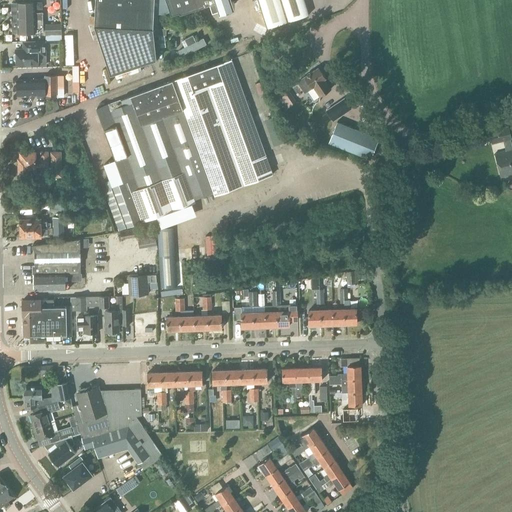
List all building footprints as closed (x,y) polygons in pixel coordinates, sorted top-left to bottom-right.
[(153,30),(154,0),(95,0),(94,27),(110,75),(157,60),(153,36),(153,30)] [(154,0),(153,30),(153,36),(158,36),(158,14),(163,14),(170,12),(173,11),(179,9),(181,8),(189,8),(191,7),(191,8),(210,1),(213,11),(235,3),(234,0),(154,0)] [(259,0),(262,8),(268,27),(287,21),(280,0),(259,0)] [(280,0),(287,21),(303,17),(308,15),(303,0),(280,0)] [(43,12),(35,13),(35,3),(11,4),(12,33),(18,33),(18,34),(43,33),(43,12)] [(46,39),(62,38),(61,24),(45,24),(46,39)] [(74,64),(73,35),(65,35),(66,64),(74,64)] [(184,39),(188,46),(178,51),(181,57),(206,44),(203,38),(196,41),(193,35),(184,39)] [(46,42),(24,42),(24,50),(17,50),(17,53),(15,54),(15,60),(17,61),(17,64),(27,64),(27,66),(38,66),(38,56),(45,56),(46,56),(46,42)] [(103,189),(118,230),(194,202),(194,200),(213,192),(214,195),(272,174),(253,120),(262,116),(240,55),(96,108),(115,160),(104,164),(110,180),(105,182),(106,186),(111,184),(112,186),(103,189)] [(330,88),(324,79),(325,79),(318,68),(305,77),(297,82),(305,94),(314,88),(320,96),(330,88)] [(17,80),(17,96),(57,95),(57,87),(64,86),(64,76),(57,76),(57,75),(44,75),(44,80),(17,80)] [(314,95),(308,98),(312,108),(319,105),(314,95)] [(334,119),(350,108),(344,98),(327,109),(334,119)] [(379,139),(337,122),(329,142),(370,159),(379,139)] [(511,146),(510,139),(511,139),(508,126),(489,131),(492,144),(503,141),(506,151),(495,153),(501,178),(511,175),(511,146)] [(274,141),(268,143),(271,152),(277,150),(274,141)] [(40,152),(40,160),(35,160),(35,152),(21,152),(21,159),(19,159),(19,175),(31,175),(31,167),(48,166),(48,151),(40,152)] [(53,177),(62,177),(62,167),(62,152),(51,152),(51,169),(52,170),(53,177)] [(53,217),(53,228),(64,228),(64,217),(53,217)] [(44,222),(44,220),(40,220),(21,220),(21,238),(40,237),(40,236),(48,235),(47,233),(52,233),(52,228),(51,228),(51,223),(48,223),(48,222),(44,222)] [(158,228),(160,287),(176,287),(173,227),(158,228)] [(64,237),(64,228),(53,228),(53,240),(64,237)] [(124,239),(135,237),(134,229),(120,231),(121,239),(122,241),(124,241),(124,239)] [(147,246),(156,245),(154,233),(138,235),(140,247),(147,246)] [(71,289),(94,289),(94,277),(105,277),(105,266),(116,266),(116,235),(81,240),(81,277),(71,277),(71,289)] [(80,239),(32,245),(32,248),(34,248),(34,264),(33,264),(33,274),(35,274),(35,290),(64,290),(64,288),(69,288),(69,274),(80,274),(80,239)] [(347,284),(355,284),(355,283),(358,283),(358,278),(368,277),(368,268),(347,272),(347,284)] [(145,294),(144,283),(144,276),(128,276),(128,283),(132,283),(132,296),(133,298),(144,297),(145,296),(145,294)] [(67,297),(67,290),(35,291),(36,298),(67,297)] [(109,296),(100,297),(100,309),(110,308),(109,296)] [(54,306),(53,299),(22,299),(22,316),(23,316),(23,335),(33,335),(33,338),(37,338),(45,338),(45,343),(62,342),(62,344),(72,343),(71,310),(70,297),(69,297),(69,305),(61,305),(61,306),(54,306)] [(86,297),(70,297),(71,310),(86,309),(86,297)] [(298,319),(298,305),(289,305),(289,312),(282,312),(282,305),(280,305),(280,298),(277,298),(273,298),(273,306),(276,305),(276,312),(277,312),(278,326),(290,326),(290,320),(298,319)] [(356,309),(350,309),(349,300),(348,300),(344,300),(344,303),(344,309),(345,324),(357,324),(356,309)] [(222,301),(222,313),(230,313),(229,301),(222,301)] [(254,312),(253,306),(249,306),(247,307),(247,313),(241,313),(241,307),(234,307),(235,319),(242,319),(242,327),(254,327),(254,312)] [(130,326),(130,309),(122,309),(122,326),(130,326)] [(333,324),(345,324),(344,309),(332,310),(333,324)] [(118,310),(105,311),(105,332),(107,332),(109,335),(115,335),(117,332),(118,332),(118,310)] [(309,325),(321,325),(320,310),(308,310),(309,325)] [(321,325),(333,324),(332,310),(320,310),(321,325)] [(187,316),(187,311),(185,311),(181,311),(181,316),(181,329),(194,329),(194,316),(187,316)] [(90,315),(90,312),(84,312),(84,315),(83,315),(83,316),(77,316),(77,330),(83,330),(83,332),(83,333),(97,333),(97,316),(90,315)] [(136,325),(150,325),(157,324),(156,312),(150,312),(150,317),(136,317),(136,325)] [(254,312),(254,327),(266,327),(265,312),(254,312)] [(265,312),(266,327),(278,326),(277,312),(276,312),(265,312)] [(208,329),(208,315),(194,316),(194,329),(208,329)] [(208,315),(208,329),(222,328),(221,315),(208,315)] [(167,316),(167,330),(181,329),(181,316),(167,316)] [(224,330),(167,332),(168,339),(224,337),(224,330)] [(308,381),(309,381),(308,367),(307,367),(307,366),(306,365),(302,365),(301,366),(301,367),(295,367),(296,381),(296,395),(301,394),(300,387),(302,387),(301,381),(308,381)] [(329,380),(361,379),(361,366),(347,366),(348,373),(341,374),(341,375),(329,376),(329,380)] [(295,395),(296,395),(296,381),(295,367),(283,368),(283,381),(290,381),(290,388),(292,388),(292,395),(290,395),(291,402),(296,402),(295,395)] [(315,394),(315,380),(322,380),(322,367),(308,367),(309,381),(308,381),(309,394),(309,413),(314,412),(314,411),(320,411),(320,406),(314,406),(314,400),(311,400),(311,394),(315,394)] [(227,384),(240,383),(240,369),(226,370),(227,384)] [(250,401),(254,401),(254,389),(254,383),(253,369),(240,369),(240,383),(247,383),(247,389),(249,389),(250,401)] [(267,369),(253,369),(254,383),(268,382),(267,369)] [(226,370),(213,370),(213,384),(220,384),(220,390),(222,390),(222,402),(227,402),(227,389),(226,384),(227,384),(226,370)] [(202,371),(189,372),(189,385),(190,410),(194,410),(193,390),(193,385),(203,385),(202,371)] [(161,372),(148,372),(148,385),(154,385),(155,392),(157,392),(157,405),(158,405),(158,410),(162,410),(162,385),(161,372)] [(175,372),(161,372),(162,385),(162,410),(166,410),(166,404),(167,404),(166,392),(168,392),(167,385),(175,385),(175,372)] [(189,372),(175,372),(175,385),(183,385),(183,391),(184,391),(185,410),(190,410),(189,385),(189,372)] [(361,379),(329,380),(330,385),(341,384),(341,385),(348,385),(348,392),(362,392),(362,391),(364,391),(364,384),(362,384),(361,379)] [(42,399),(41,387),(24,387),(25,399),(26,409),(38,406),(58,401),(71,398),(68,382),(52,385),(52,397),(42,399)] [(98,387),(76,393),(80,404),(72,406),(78,424),(80,433),(82,437),(111,429),(129,423),(137,418),(135,416),(141,415),(140,389),(133,389),(133,392),(100,393),(98,387)] [(362,405),(362,392),(348,392),(342,392),(342,397),(342,400),(349,399),(349,406),(362,405)] [(34,427),(51,422),(48,412),(60,409),(58,401),(38,406),(40,412),(30,414),(34,427)] [(361,408),(345,409),(346,421),(361,420),(361,408)] [(226,428),(239,427),(239,419),(226,420),(226,428)] [(80,433),(78,424),(53,432),(51,422),(34,427),(38,440),(48,437),(50,443),(56,441),(72,436),(80,433)] [(111,429),(82,437),(85,449),(95,446),(98,458),(129,448),(140,462),(151,454),(129,423),(111,429)] [(310,446),(321,439),(314,428),(303,435),(307,441),(291,451),(295,456),(310,446)] [(74,444),(72,436),(56,441),(58,446),(48,454),(57,466),(59,465),(60,466),(65,462),(64,461),(76,452),(71,446),(74,444)] [(287,443),(291,449),(300,442),(296,436),(287,443)] [(259,464),(266,475),(278,468),(277,468),(292,458),(289,453),(279,437),(269,444),(259,449),(263,455),(273,449),(273,451),(278,447),(284,456),(274,463),(270,457),(259,464)] [(302,467),(312,460),(317,457),(328,449),(321,439),(310,446),(314,452),(308,456),(309,457),(299,463),(302,467)] [(325,467),(336,460),(328,449),(317,457),(325,467)] [(80,456),(69,464),(73,469),(64,475),(73,488),(86,478),(87,479),(91,476),(90,475),(91,474),(83,463),(85,461),(80,456)] [(312,460),(302,467),(304,471),(314,464),(312,460)] [(316,489),(343,471),(336,460),(325,467),(328,473),(324,476),(324,478),(315,484),(311,478),(310,479),(314,485),(316,489)] [(163,475),(169,471),(163,461),(156,466),(163,475)] [(289,475),(299,468),(296,463),(291,466),(290,466),(285,469),(285,470),(281,473),(278,468),(266,475),(274,486),(285,479),(289,475)] [(285,479),(288,483),(298,477),(300,479),(304,476),(301,472),(302,472),(299,468),(289,475),(285,479)] [(132,469),(123,472),(125,478),(134,475),(132,469)] [(319,492),(328,486),(329,487),(335,483),(343,494),(349,490),(354,487),(343,471),(316,489),(319,492)] [(170,487),(176,483),(171,476),(165,480),(170,487)] [(125,483),(130,490),(138,484),(134,477),(125,483)] [(288,483),(285,479),(274,486),(281,497),(292,489),(288,483)] [(6,486),(0,490),(0,507),(4,505),(6,508),(11,504),(9,501),(15,497),(6,486)] [(223,505),(234,497),(226,486),(215,493),(219,499),(214,503),(215,504),(205,510),(206,511),(211,511),(213,511),(217,508),(222,504),(223,505)] [(301,493),(304,497),(313,490),(311,487),(301,493)] [(299,500),(292,489),(281,497),(288,507),(299,500)] [(288,507),(291,511),(305,511),(307,511),(303,505),(312,499),(316,505),(321,501),(314,490),(313,490),(304,497),(299,500),(288,507)] [(187,493),(174,501),(181,511),(186,511),(192,508),(189,504),(193,501),(187,493)] [(234,511),(241,508),(234,497),(223,505),(226,510),(222,511),(214,511),(213,511),(211,511),(234,511)] [(121,511),(111,498),(92,511),(121,511)]
